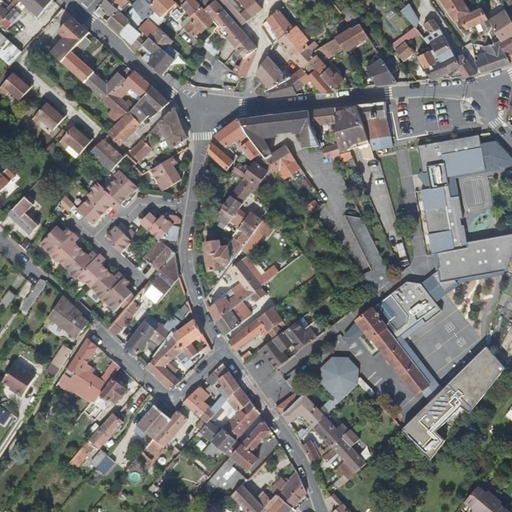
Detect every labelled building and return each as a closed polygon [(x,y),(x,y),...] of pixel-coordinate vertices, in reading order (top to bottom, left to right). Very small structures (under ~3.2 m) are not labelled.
[(40,18),(53,0),(21,0),(17,6),(10,14),(8,16),(15,22),(16,22),(28,8),(40,18)] [(119,10),(107,0),(106,0),(102,5),(108,11),(114,16),(119,10)] [(121,12),(130,3),(126,0),(107,0),(119,10),(121,12)] [(137,13),(145,5),(143,3),(139,0),(138,0),(132,7),(133,8),(137,13)] [(163,16),(176,3),(172,0),(155,0),(150,5),(145,0),(143,3),(145,5),(137,13),(143,21),(146,17),(148,19),(158,28),(166,19),(163,16)] [(192,16),(202,6),(195,0),(188,0),(182,6),(192,16)] [(205,10),(215,1),(214,0),(195,0),(202,6),(205,10)] [(217,0),(241,26),(247,21),(253,17),(246,9),(240,13),(228,0),(217,0)] [(268,4),(264,0),(237,0),(240,2),(246,9),(253,17),(268,4)] [(472,14),(461,0),(443,0),(444,3),(457,20),(460,20),(467,30),(481,23),(486,33),(490,31),(493,26),(482,9),(472,14)] [(239,28),(215,1),(205,10),(204,11),(214,22),(217,18),(224,26),(230,35),(227,37),(227,38),(237,50),(247,37),(239,28)] [(17,6),(13,4),(7,11),(10,14),(17,6)] [(403,13),(414,28),(416,30),(420,19),(408,4),(400,10),(403,13)] [(108,11),(102,5),(96,12),(102,17),(108,11)] [(204,11),(205,10),(202,6),(192,16),(181,26),(189,33),(194,38),(201,31),(202,32),(214,22),(204,11)] [(8,16),(10,14),(7,11),(2,8),(0,10),(0,23),(2,25),(8,16)] [(135,29),(143,21),(137,13),(133,8),(127,17),(121,12),(119,10),(114,16),(108,22),(117,30),(133,45),(138,38),(132,33),(135,29)] [(359,24),(366,35),(372,31),(365,21),(363,22),(358,16),(360,15),(355,9),(344,17),(349,24),(352,29),(359,24)] [(278,41),(293,29),(278,11),(268,20),(269,21),(273,27),(270,29),(278,41)] [(408,33),(414,28),(403,13),(396,19),(400,24),(394,29),(399,35),(406,44),(407,43),(413,39),(408,33)] [(8,16),(2,25),(8,30),(15,22),(8,16)] [(63,62),(80,42),(82,42),(87,37),(90,32),(78,21),(73,17),(59,32),(66,37),(53,52),(63,62)] [(179,55),(180,54),(170,46),(174,42),(158,28),(148,19),(139,29),(150,37),(142,47),(148,52),(143,59),(163,76),(164,74),(168,69),(179,55)] [(439,29),(433,19),(424,25),(431,35),(439,29)] [(511,33),(505,22),(495,29),(504,43),(504,44),(511,38),(511,33)] [(339,37),(352,29),(349,24),(336,33),(339,37)] [(345,52),(368,38),(366,35),(359,24),(352,29),(339,37),(336,39),(343,49),(345,52)] [(227,37),(230,35),(224,26),(218,32),(222,35),(224,37),(227,37)] [(308,47),(305,44),(308,41),(296,27),(295,27),(293,29),(278,41),(301,69),(308,63),(316,57),(313,53),(308,47)] [(416,30),(414,28),(408,33),(413,39),(423,52),(429,48),(424,39),(416,30)] [(23,53),(0,32),(0,56),(11,66),(23,53)] [(406,44),(399,35),(390,42),(397,50),(406,44)] [(456,57),(444,35),(430,43),(440,61),(442,60),(449,73),(459,68),(465,78),(477,74),(463,55),(456,57)] [(95,73),(74,53),(76,51),(83,51),(92,41),(87,37),(82,42),(80,42),(63,62),(80,78),(86,83),(94,74),(95,73)] [(255,51),(257,49),(247,37),(237,50),(241,54),(245,59),(241,68),(235,65),(232,72),(241,76),(245,77),(256,52),(255,51)] [(217,58),(220,48),(208,38),(202,45),(212,54),(217,58)] [(510,64),(511,63),(511,38),(504,44),(504,43),(502,44),(499,41),(494,43),(485,46),(488,52),(478,56),(479,60),(476,62),(482,73),(500,68),(510,64)] [(329,71),(319,59),(323,56),(325,59),(343,49),(336,39),(320,49),(315,52),(318,55),(316,57),(308,63),(333,89),(344,81),(333,67),(329,71)] [(308,47),(313,53),(315,52),(320,49),(314,41),(308,47)] [(404,61),(415,53),(407,43),(406,44),(397,50),(396,51),(404,61)] [(438,62),(431,51),(421,56),(418,57),(426,71),(432,81),(443,76),(435,64),(438,62)] [(282,72),(268,57),(257,73),(270,89),(273,88),(287,80),(288,79),(288,78),(291,76),(289,74),(286,77),(282,72)] [(397,83),(382,59),(368,68),(378,85),(397,83)] [(449,73),(442,60),(440,61),(438,62),(435,64),(443,76),(449,73)] [(333,89),(308,63),(301,69),(295,73),(305,85),(311,79),(322,92),(333,91),(333,89)] [(116,90),(119,88),(123,85),(126,82),(135,72),(129,67),(121,76),(119,74),(111,83),(108,81),(105,84),(94,74),(86,83),(104,100),(106,99),(107,98),(109,97),(110,95),(112,92),(116,90)] [(119,124),(133,109),(122,99),(129,90),(133,93),(135,91),(143,98),(153,88),(146,81),(135,72),(126,82),(123,85),(119,88),(116,90),(112,92),(110,95),(109,97),(107,98),(106,99),(104,100),(114,109),(109,115),(119,124)] [(20,100),(34,85),(28,80),(26,83),(21,78),(14,73),(0,88),(7,95),(10,91),(20,100)] [(296,91),(305,85),(295,73),(291,76),(288,78),(288,79),(287,80),(273,88),(270,89),(266,91),(269,98),(289,95),(297,95),(296,91)] [(121,146),(150,116),(153,118),(170,103),(162,96),(156,91),(153,88),(143,98),(133,109),(119,124),(109,134),(121,146)] [(393,147),(385,102),(371,103),(359,104),(370,143),(372,151),(393,147)] [(54,130),(67,115),(61,110),(59,113),(54,108),(48,103),(33,119),(40,125),(44,121),(54,130)] [(370,143),(359,104),(348,106),(342,106),(348,129),(337,129),(338,144),(339,143),(343,154),(351,151),(350,149),(360,146),(364,158),(374,159),(372,151),(370,143)] [(348,129),(342,106),(335,107),(337,123),(337,129),(348,129)] [(337,123),(335,107),(323,108),(309,110),(311,125),(315,133),(316,135),(322,133),(320,125),(337,123)] [(182,126),(175,108),(151,133),(157,139),(161,139),(164,142),(167,139),(171,148),(172,148),(174,149),(187,138),(182,126)] [(311,125),(309,110),(279,113),(255,117),(239,119),(246,132),(261,152),(266,158),(272,154),(260,135),(266,132),(266,130),(293,128),(293,131),(296,133),(302,133),(309,140),(315,133),(311,125)] [(261,152),(246,132),(239,119),(228,128),(216,136),(229,148),(235,144),(237,146),(241,144),(246,152),(252,160),(254,158),(261,152)] [(80,154),(94,139),(88,134),(85,136),(81,132),(74,126),(60,143),(66,149),(70,145),(80,154)] [(260,135),(272,154),(274,153),(266,139),(280,137),(280,134),(293,133),(294,135),(302,134),(303,148),(321,146),(316,135),(315,133),(309,140),(302,133),(296,133),(293,131),(293,128),(266,130),(266,132),(260,135)] [(439,268),(437,268),(438,271),(432,275),(444,291),(456,282),(455,280),(506,271),(506,270),(511,251),(511,233),(468,242),(457,175),(485,170),(481,144),(479,135),(418,146),(423,172),(423,174),(428,173),(431,189),(425,190),(421,191),(432,255),(437,254),(439,268)] [(141,162),(156,146),(147,137),(132,154),(141,162)] [(121,154),(104,139),(89,155),(113,171),(128,155),(124,151),(121,154)] [(481,144),(485,170),(511,165),(511,156),(497,141),(481,144)] [(343,154),(339,143),(338,144),(322,149),(327,158),(332,155),(335,161),(342,159),(343,162),(349,160),(354,158),(351,151),(343,154)] [(233,162),(213,144),(209,154),(227,170),(233,162)] [(296,165),(287,146),(274,153),(272,154),(266,158),(273,167),(284,180),(299,169),(296,165)] [(252,160),(246,152),(242,155),(241,154),(238,156),(246,164),(252,160)] [(258,187),(273,167),(266,158),(261,152),(254,158),(257,161),(249,172),(245,178),(258,187)] [(183,178),(175,165),(178,162),(174,156),(152,170),(166,190),(183,178)] [(358,168),(354,158),(349,160),(352,170),(358,168)] [(141,162),(136,167),(143,174),(148,169),(141,162)] [(249,172),(239,163),(234,170),(245,178),(249,172)] [(140,187),(141,186),(122,170),(117,176),(121,179),(110,192),(126,205),(136,193),(136,192),(140,187)] [(423,174),(423,172),(418,176),(425,190),(431,189),(428,173),(423,174)] [(0,192),(9,184),(0,175),(0,192)] [(254,193),(258,187),(245,178),(223,208),(223,209),(234,217),(230,222),(245,233),(252,237),(258,229),(264,221),(252,212),(250,216),(240,209),(252,192),(254,193)] [(307,179),(303,182),(309,189),(312,187),(307,179)] [(126,205),(110,192),(102,185),(96,192),(98,193),(93,199),(95,201),(109,213),(115,206),(117,207),(121,211),(126,205)] [(69,210),(74,205),(64,196),(60,203),(69,210)] [(208,215),(213,204),(202,200),(201,211),(208,215)] [(106,219),(111,214),(109,213),(95,201),(84,213),(100,227),(106,219)] [(322,208),(316,201),(307,207),(313,215),(322,208)] [(39,225),(17,205),(9,215),(30,235),(39,225)] [(230,222),(234,217),(223,209),(216,218),(227,226),(230,222)] [(160,242),(173,227),(161,217),(157,222),(148,214),(140,224),(144,228),(160,242)] [(345,215),(372,270),(363,275),(376,291),(392,278),(362,218),(345,215)] [(158,274),(176,254),(164,244),(167,241),(174,241),(174,243),(178,243),(179,239),(181,226),(173,227),(160,242),(143,261),(158,274)] [(54,255),(74,232),(68,227),(65,231),(64,233),(56,227),(41,244),(54,255)] [(258,229),(252,237),(244,248),(249,252),(263,234),(258,229)] [(134,247),(139,241),(136,238),(129,232),(125,238),(115,230),(110,236),(105,243),(120,257),(131,244),(134,247)] [(67,265),(82,249),(75,243),(76,242),(80,237),(78,236),(74,232),(54,255),(53,255),(60,261),(61,260),(67,265)] [(244,248),(252,237),(245,233),(239,241),(235,239),(231,244),(231,247),(234,247),(236,259),(244,248)] [(230,261),(228,247),(221,248),(221,241),(205,243),(209,271),(224,269),(224,265),(228,265),(230,261)] [(403,243),(397,244),(403,265),(409,264),(403,243)] [(80,276),(94,260),(99,254),(93,249),(90,254),(89,255),(82,249),(67,265),(73,270),(71,272),(78,278),(80,276)] [(94,286),(109,269),(101,263),(103,262),(107,257),(101,252),(99,254),(94,260),(80,276),(87,282),(88,281),(94,286)] [(160,303),(179,280),(181,278),(179,268),(176,253),(176,254),(158,274),(160,276),(147,291),(160,303)] [(263,286),(281,273),(275,266),(264,274),(249,256),(232,269),(242,283),(210,308),(210,309),(216,322),(263,286)] [(105,297),(126,275),(120,269),(117,274),(115,275),(109,269),(94,286),(99,291),(98,292),(105,298),(105,297)] [(511,269),(511,272),(507,270),(497,302),(511,310),(511,269)] [(432,275),(422,283),(436,302),(461,283),(504,275),(506,271),(455,280),(456,282),(444,291),(432,275)] [(118,309),(133,291),(126,285),(128,284),(132,280),(126,275),(105,297),(118,309)] [(31,309),(49,282),(43,277),(25,305),(31,309)] [(34,281),(30,277),(28,279),(26,282),(30,286),(34,281)] [(426,322),(442,310),(436,302),(422,283),(414,289),(408,281),(357,321),(366,332),(371,340),(372,339),(416,395),(421,391),(431,383),(396,339),(423,318),(426,322)] [(258,302),(268,294),(263,286),(216,322),(221,329),(226,337),(242,325),(234,315),(247,305),(249,308),(257,302),(258,302)] [(11,305),(18,295),(11,290),(4,300),(11,305)] [(89,321),(82,315),(83,313),(64,296),(49,318),(78,338),(89,321)] [(260,319),(272,309),(266,302),(254,311),(260,319)] [(287,325),(274,308),(272,309),(260,319),(229,342),(237,352),(267,329),(275,340),(283,333),(281,330),(287,325)] [(115,336),(132,315),(127,310),(109,330),(115,336)] [(304,317),(310,325),(316,321),(309,313),(304,317)] [(158,330),(163,324),(151,314),(146,320),(158,330)] [(174,331),(180,324),(172,318),(165,326),(163,324),(158,330),(146,320),(140,327),(142,328),(127,347),(138,356),(152,338),(162,347),(174,331)] [(405,339),(426,322),(423,318),(396,339),(431,383),(421,391),(430,402),(444,389),(405,339)] [(197,339),(203,334),(199,327),(194,319),(176,334),(187,346),(192,343),(197,339)] [(282,352),(293,343),(298,350),(309,342),(310,343),(317,338),(324,332),(316,321),(310,325),(308,327),(310,329),(305,332),(297,322),(283,333),(275,340),(257,353),(259,356),(263,354),(276,370),(289,360),(282,352)] [(366,332),(357,321),(343,337),(350,345),(366,332)] [(199,352),(192,343),(187,346),(176,334),(174,331),(162,347),(157,354),(167,364),(170,361),(177,356),(181,361),(187,356),(190,359),(199,352)] [(203,334),(197,339),(200,344),(206,340),(203,334)] [(87,364),(95,352),(99,354),(102,350),(88,338),(70,366),(62,378),(75,387),(81,379),(79,376),(87,364)] [(303,358),(322,344),(317,338),(310,343),(309,342),(298,350),(298,351),(299,353),(303,358)] [(62,368),(74,350),(65,344),(53,363),(62,368)] [(444,389),(430,402),(404,429),(405,430),(403,432),(431,460),(445,440),(437,431),(462,407),(470,414),(506,368),(487,347),(444,389)] [(251,351),(241,358),(244,362),(254,355),(251,351)] [(167,364),(157,354),(154,357),(155,358),(148,366),(157,375),(171,389),(175,388),(181,382),(178,378),(174,378),(172,375),(175,375),(177,373),(178,371),(170,361),(167,364)] [(323,383),(328,388),(334,382),(337,385),(345,386),(348,383),(354,389),(358,386),(360,384),(357,381),(360,378),(361,368),(351,357),(335,357),(324,368),(323,383)] [(23,396),(37,377),(16,362),(4,380),(12,386),(17,390),(16,391),(23,396)] [(107,385),(120,367),(114,362),(106,372),(107,373),(101,381),(107,385)] [(92,392),(92,385),(97,378),(89,372),(92,368),(87,364),(79,376),(81,379),(75,387),(62,378),(59,383),(74,393),(86,401),(92,392)] [(212,410),(204,403),(211,396),(201,386),(185,403),(203,419),(208,424),(221,408),(229,400),(230,398),(241,386),(232,375),(224,364),(207,380),(213,386),(219,381),(225,388),(220,393),(222,395),(224,397),(212,410)] [(100,373),(92,368),(89,372),(97,378),(100,373)] [(101,394),(108,385),(107,385),(101,381),(97,378),(92,385),(92,392),(86,401),(90,404),(93,401),(94,402),(101,394)] [(375,394),(360,378),(357,381),(360,384),(372,397),(375,394)] [(116,403),(126,390),(113,379),(108,385),(101,394),(110,401),(112,400),(116,403)] [(341,402),(354,389),(348,383),(345,386),(337,385),(334,382),(328,388),(341,402)] [(74,393),(59,383),(57,386),(72,396),(74,393)] [(222,395),(220,393),(213,386),(208,391),(217,400),(222,395)] [(232,422),(252,400),(246,393),(241,386),(230,398),(229,400),(233,405),(225,413),(232,422)] [(284,414),(301,398),(296,393),(277,407),(284,414)] [(326,406),(321,401),(315,406),(305,394),(301,398),(284,414),(290,424),(302,412),(315,426),(328,414),(331,411),(326,406)] [(326,406),(331,411),(339,403),(335,398),(326,406)] [(236,441),(260,415),(261,413),(252,400),(232,422),(224,431),(236,441)] [(98,405),(94,402),(93,401),(90,404),(85,410),(89,413),(94,406),(96,408),(98,405)] [(154,439),(171,419),(155,405),(138,424),(154,439)] [(211,427),(224,411),(221,408),(208,424),(211,427)] [(89,413),(85,410),(73,426),(75,428),(79,423),(80,424),(89,413)] [(165,447),(189,419),(179,410),(174,416),(171,419),(154,439),(148,446),(154,451),(160,444),(165,447)] [(100,448),(116,429),(119,430),(123,426),(121,424),(123,421),(114,413),(101,428),(92,439),(91,439),(68,465),(75,471),(97,445),(100,448)] [(336,429),(327,419),(330,417),(328,414),(315,426),(328,440),(323,444),(329,451),(333,447),(344,438),(336,429)] [(204,428),(208,424),(203,419),(196,427),(201,431),(204,428)] [(258,459),(251,452),(267,434),(269,435),(272,432),(264,420),(243,444),(241,446),(230,459),(211,481),(215,485),(233,466),(237,460),(239,462),(238,464),(241,466),(242,465),(249,470),(258,459)] [(344,422),(336,429),(344,438),(352,431),(344,422)] [(92,439),(101,428),(96,424),(87,435),(92,439)] [(218,438),(210,431),(213,428),(211,427),(208,424),(204,428),(201,431),(200,432),(212,443),(218,438)] [(224,454),(236,441),(224,431),(218,438),(212,443),(203,453),(210,459),(216,454),(218,456),(222,452),(224,454)] [(365,462),(352,448),(361,440),(352,431),(344,438),(333,447),(338,452),(345,460),(357,472),(369,462),(367,460),(365,462)] [(230,459),(241,446),(236,441),(224,454),(228,457),(230,459)] [(325,455),(321,448),(317,449),(313,441),(304,446),(309,455),(314,465),(325,455)] [(334,456),(338,452),(333,447),(329,451),(334,456)] [(259,474),(267,479),(272,472),(278,476),(290,458),(275,448),(259,474)] [(98,467),(108,454),(102,449),(92,462),(98,467)] [(152,460),(143,452),(137,459),(146,466),(152,460)] [(104,472),(115,460),(108,454),(98,467),(104,472)] [(357,472),(345,460),(335,469),(342,478),(344,475),(349,479),(357,472)] [(225,493),(241,474),(233,466),(215,485),(225,493)] [(307,493),(298,473),(282,491),(278,495),(294,508),(307,493)] [(244,486),(249,480),(241,474),(225,493),(231,499),(233,497),(232,497),(242,485),(244,486)] [(344,475),(342,478),(335,484),(339,488),(344,483),(345,484),(349,479),(344,475)] [(263,511),(278,495),(282,491),(278,488),(285,480),(283,478),(268,494),(265,492),(258,500),(244,486),(242,485),(232,497),(233,497),(248,511),(263,511)] [(480,511),(496,494),(490,488),(489,490),(481,483),(467,500),(475,506),(469,511),(480,511)] [(8,489),(3,497),(9,502),(15,494),(8,489)] [(506,511),(510,508),(501,501),(503,499),(496,494),(480,511),(506,511)] [(290,511),(294,508),(278,495),(263,511),(290,511)]
